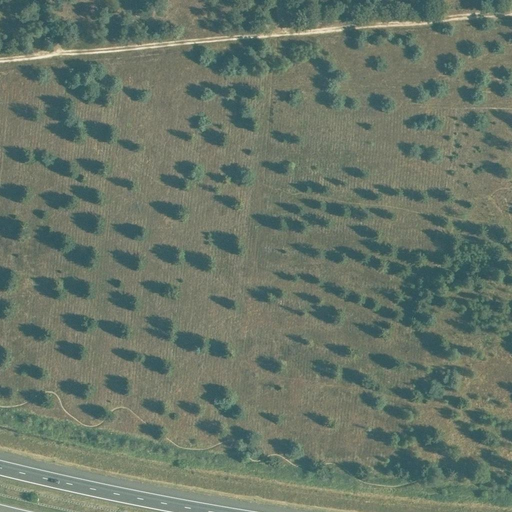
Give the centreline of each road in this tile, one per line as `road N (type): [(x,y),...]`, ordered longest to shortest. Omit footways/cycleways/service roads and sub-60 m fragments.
road 1 (track): [(511,14),(0,61)]
road 2 (motorway): [(213,511),(0,466)]
